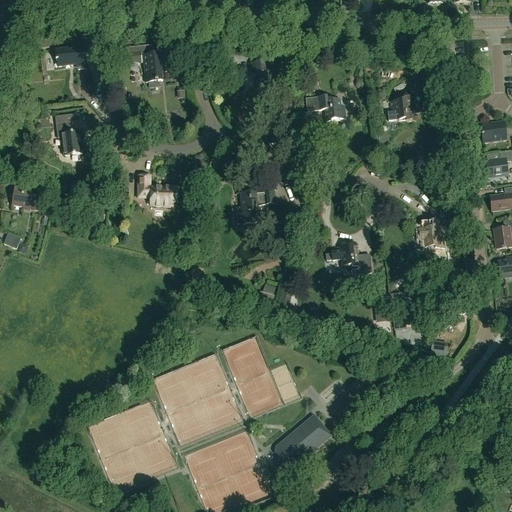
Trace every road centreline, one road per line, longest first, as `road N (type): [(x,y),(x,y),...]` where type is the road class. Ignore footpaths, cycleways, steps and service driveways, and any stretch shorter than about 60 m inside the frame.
road 1 (tertiary): [(494,23),(193,11)]
road 2 (residential): [(486,329),(464,124),(498,98)]
road 3 (residential): [(343,470),(366,454),(392,409),(464,363),(486,329)]
road 4 (residential): [(386,511),(506,353)]
road 5 (residential): [(374,190),(273,164),(216,132)]
road 6 (residential): [(216,132),(197,81),(193,11)]
